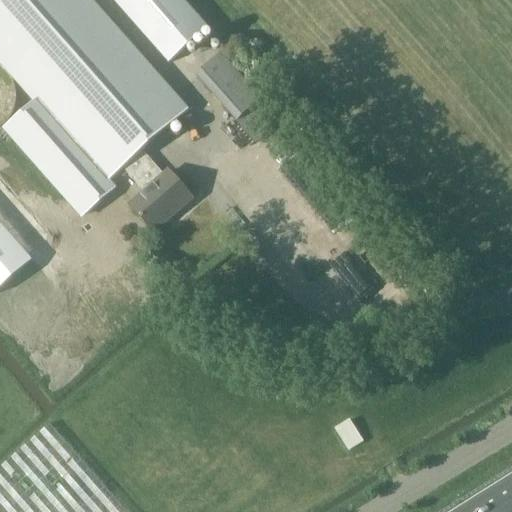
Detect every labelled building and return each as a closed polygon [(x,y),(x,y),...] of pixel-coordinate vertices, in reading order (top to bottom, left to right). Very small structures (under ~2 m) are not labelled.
[(169,169),(163,174),(143,152),(188,111),(89,0),(0,0),(0,61),(38,104),(7,131),(81,214),(112,187),(109,183),(123,170),(143,192),(126,206),(154,237),(196,201),(169,169)] [(112,0),(168,64),(209,29),(183,0),(112,0)] [(237,123),(262,101),(221,54),(196,76),(237,123)] [(16,104),(16,98),(16,91),(14,84),(11,78),(7,73),(3,68),(0,66),(0,128),(4,126),(8,121),(12,116),(14,110),(16,104)] [(350,421),(334,431),(349,452),(364,443),(350,421)] [(0,511),(125,511),(49,424),(0,467),(0,511)]
